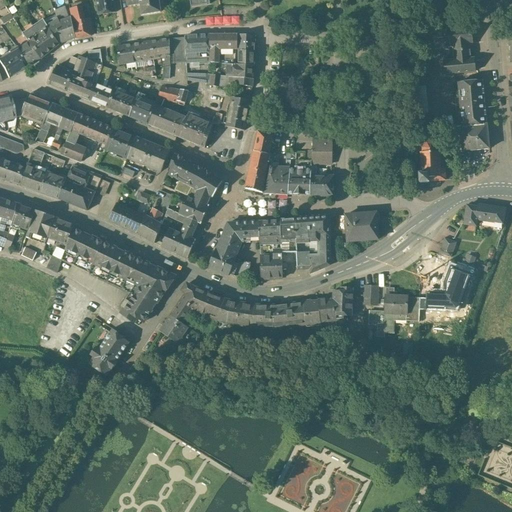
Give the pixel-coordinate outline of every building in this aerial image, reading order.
[(96,0),(99,16),(117,13),(116,4),(115,0),(96,0)] [(159,0),(127,0),(128,7),(141,5),(143,15),(161,12),(159,0)] [(69,19),(65,7),(55,11),(59,20),(68,42),(77,39),(72,18),(69,19)] [(83,7),(71,10),(78,38),(94,35),(92,24),(90,24),(89,19),(85,20),(83,7)] [(11,15),(10,14),(1,19),(4,24),(4,25),(9,33),(11,31),(17,41),(25,36),(23,33),(17,25),(12,15),(11,15)] [(44,19),(23,33),(25,36),(30,43),(42,59),(43,58),(59,45),(60,44),(48,26),(44,19)] [(59,20),(48,26),(60,44),(68,42),(59,20)] [(472,26),(448,28),(448,30),(449,37),(450,46),(454,46),(470,44),(474,44),(472,26)] [(448,30),(432,31),(433,38),(449,37),(448,30)] [(209,35),(186,37),(186,55),(209,54),(210,49),(209,35)] [(238,35),(209,35),(210,49),(212,49),(211,63),(226,64),(234,65),(235,64),(236,64),(236,53),(237,53),(237,49),(238,49),(238,35)] [(255,36),(240,35),(239,50),(255,51),(255,36)] [(186,37),(170,40),(170,62),(170,65),(187,62),(186,55),(186,37)] [(170,39),(151,43),(154,60),(168,57),(168,58),(167,58),(168,62),(170,62),(170,40),(170,39)] [(30,43),(19,49),(29,67),(42,59),(30,43)] [(151,43),(133,46),(136,63),(154,60),(151,43)] [(470,44),(454,46),(455,60),(471,59),(471,58),(470,44)] [(133,46),(114,48),(117,65),(136,63),(133,46)] [(18,48),(10,52),(10,54),(0,59),(0,61),(9,78),(29,67),(19,49),(18,48)] [(209,54),(186,55),(187,62),(187,63),(200,62),(200,63),(211,63),(212,49),(210,49),(209,54)] [(101,50),(90,52),(91,59),(102,59),(101,50)] [(255,51),(239,50),(239,65),(255,66),(255,51)] [(97,64),(80,57),(75,70),(74,73),(67,92),(91,101),(100,77),(103,67),(98,65),(99,63),(97,63),(97,64)] [(79,59),(73,57),(68,67),(75,70),(79,59)] [(471,59),(455,60),(443,61),(445,74),(476,71),(475,58),(471,58),(471,59)] [(236,64),(235,64),(234,65),(226,64),(226,67),(228,68),(227,77),(254,79),(255,66),(239,65),(236,64)] [(74,73),(58,66),(50,85),(67,92),(74,73)] [(113,70),(103,67),(100,77),(109,80),(113,70)] [(155,67),(147,69),(146,69),(147,75),(148,75),(151,75),(152,77),(157,77),(155,67)] [(121,76),(114,73),(112,80),(119,83),(121,76)] [(200,74),(187,74),(188,81),(199,82),(200,74)] [(221,76),(212,75),(211,86),(220,87),(221,76)] [(227,77),(221,76),(220,87),(228,87),(228,84),(242,85),(242,86),(253,87),(254,79),(227,77)] [(109,80),(100,77),(91,101),(109,109),(115,92),(106,88),(109,80)] [(483,81),(459,83),(463,127),(465,126),(468,126),(487,124),(483,81)] [(126,92),(117,88),(115,92),(109,109),(130,117),(130,116),(137,99),(125,95),(126,92)] [(181,91),(170,88),(162,88),(160,97),(158,97),(156,104),(156,105),(162,108),(165,99),(178,104),(179,102),(186,104),(189,91),(182,90),(181,91)] [(55,104),(30,94),(28,99),(22,116),(35,121),(33,127),(42,131),(46,122),(55,104)] [(11,97),(0,99),(0,104),(2,112),(3,112),(5,120),(10,119),(16,117),(12,101),(11,97)] [(156,104),(138,97),(137,99),(130,116),(150,124),(156,105),(156,104)] [(251,101),(233,98),(227,127),(245,131),(251,101)] [(28,99),(12,101),(16,117),(22,116),(28,99)] [(68,110),(55,104),(46,122),(50,124),(60,128),(68,110)] [(162,108),(156,105),(150,124),(150,125),(177,136),(190,114),(181,111),(180,115),(162,108)] [(80,114),(68,110),(60,128),(57,135),(61,136),(64,130),(71,133),(72,131),(80,114)] [(223,115),(217,113),(214,124),(221,126),(223,115)] [(115,129),(80,114),(72,131),(80,134),(108,146),(115,129)] [(214,124),(190,114),(177,136),(205,148),(214,124)] [(42,131),(36,142),(44,143),(51,127),(49,126),(50,124),(46,122),(42,131)] [(487,124),(468,126),(469,128),(470,138),(465,138),(465,136),(462,136),(463,151),(490,149),(488,124),(487,124)] [(463,127),(457,127),(458,136),(462,136),(465,136),(465,138),(470,138),(469,128),(465,128),(465,126),(463,127)] [(137,138),(115,129),(108,146),(106,149),(129,158),(137,138)] [(87,150),(76,145),(80,134),(72,131),(71,133),(62,154),(82,162),(87,150)] [(273,135),(259,132),(255,151),(270,154),(273,135)] [(285,138),(273,135),(270,154),(270,159),(273,159),(273,163),(279,164),(279,165),(280,165),(281,161),(285,138)] [(8,139),(3,142),(1,136),(0,136),(0,147),(17,154),(25,151),(23,145),(17,147),(15,142),(10,144),(8,139)] [(170,152),(137,138),(129,158),(162,172),(170,152)] [(298,140),(285,138),(281,161),(287,161),(287,167),(291,168),(292,153),(296,153),(298,140)] [(62,143),(55,140),(52,146),(60,149),(62,143)] [(333,142),(314,141),(313,164),(312,176),(312,177),(318,177),(318,164),(332,164),(333,142)] [(432,141),(428,142),(427,141),(426,141),(427,142),(424,147),(423,147),(423,148),(424,149),(424,153),(421,153),(421,154),(422,154),(422,161),(421,161),(421,162),(423,162),(423,169),(422,169),(422,170),(423,170),(423,173),(420,173),(420,183),(430,182),(430,181),(446,180),(445,169),(441,169),(441,168),(440,168),(440,161),(441,161),(441,160),(440,160),(439,153),(441,153),(440,152),(437,152),(437,148),(438,148),(438,146),(437,147),(434,142),(434,141),(433,141),(432,141)] [(45,154),(34,149),(29,164),(36,167),(35,170),(38,171),(42,161),(43,161),(45,154)] [(270,154),(255,151),(246,189),(263,193),(270,159),(270,154)] [(223,182),(206,171),(207,169),(192,162),(191,162),(176,154),(170,168),(172,169),(170,176),(180,181),(175,191),(188,196),(208,205),(212,197),(213,198),(223,182)] [(66,162),(56,157),(53,164),(64,168),(66,162)] [(27,169),(0,159),(0,178),(22,186),(27,169)] [(279,164),(273,163),(273,159),(270,159),(263,193),(264,194),(276,194),(279,168),(279,167),(279,165),(279,164)] [(306,161),(297,161),(297,167),(296,167),(295,169),(312,170),(312,161),(306,161)] [(38,171),(35,170),(36,167),(29,164),(27,169),(22,186),(41,193),(47,174),(38,171)] [(88,173),(73,167),(68,179),(67,181),(70,182),(71,180),(82,184),(81,186),(83,187),(88,173)] [(287,167),(279,167),(279,168),(276,194),(288,195),(290,169),(291,168),(287,167)] [(136,172),(125,168),(123,173),(133,178),(136,172)] [(295,169),(290,169),(288,195),(289,195),(289,194),(294,194),(293,195),(306,195),(306,194),(310,194),(310,196),(311,196),(312,177),(312,176),(312,170),(295,169)] [(59,177),(48,173),(47,174),(41,193),(59,199),(67,181),(68,179),(60,176),(59,177)] [(102,179),(88,173),(83,187),(96,192),(97,190),(102,179)] [(318,177),(312,177),(311,196),(334,196),(334,177),(318,177)] [(111,183),(102,179),(97,190),(106,194),(111,183)] [(83,187),(81,186),(82,184),(71,180),(70,182),(67,181),(59,199),(88,211),(96,192),(83,187)] [(152,197),(141,193),(139,200),(149,204),(152,197)] [(166,213),(173,195),(167,193),(161,211),(166,213)] [(208,205),(188,196),(180,214),(188,218),(202,224),(210,206),(208,205)] [(16,204),(2,200),(0,204),(0,217),(1,218),(0,223),(10,226),(11,225),(16,204)] [(37,211),(16,204),(11,225),(30,231),(37,211)] [(146,217),(118,204),(110,221),(137,233),(141,225),(143,225),(146,217)] [(506,209),(479,205),(478,208),(479,208),(477,220),(496,223),(503,224),(504,224),(506,209)] [(478,208),(468,206),(465,224),(476,226),(477,220),(479,208),(478,208)] [(150,218),(147,216),(146,217),(143,225),(141,225),(137,233),(155,244),(161,229),(163,225),(160,223),(163,214),(153,208),(150,218)] [(180,214),(169,209),(166,216),(168,216),(184,223),(186,224),(188,218),(180,214)] [(55,217),(37,211),(30,231),(27,238),(31,239),(33,234),(49,239),(49,238),(55,217)] [(377,213),(346,215),(348,242),(379,239),(377,213)] [(75,226),(55,217),(49,238),(68,245),(74,229),(75,226)] [(329,217),(309,218),(310,243),(310,252),(311,269),(311,273),(331,265),(329,217)] [(167,219),(165,218),(163,225),(161,229),(166,231),(171,220),(168,219),(167,219)] [(202,224),(188,218),(186,224),(181,234),(192,238),(199,223),(202,224)] [(309,218),(297,219),(297,242),(297,244),(310,243),(309,218)] [(282,220),(260,222),(261,241),(261,244),(261,245),(271,244),(271,252),(275,252),(275,253),(275,255),(276,256),(276,258),(263,259),(262,256),(261,256),(262,279),(283,278),(282,243),(282,224),(282,220)] [(297,221),(287,221),(287,222),(287,224),(282,224),(282,231),(282,243),(297,242),(297,221)] [(260,222),(229,224),(218,249),(218,250),(236,258),(236,257),(243,242),(261,241),(260,222)] [(11,229),(1,225),(0,227),(0,239),(6,242),(11,229)] [(16,232),(11,229),(6,242),(5,244),(11,246),(16,232)] [(175,277),(74,229),(68,245),(66,250),(137,286),(159,300),(175,277)] [(181,234),(170,229),(162,247),(189,259),(197,240),(181,234)] [(159,236),(156,243),(162,245),(165,238),(159,236)] [(457,243),(445,238),(440,253),(452,258),(457,243)] [(39,247),(27,243),(24,251),(35,256),(37,252),(39,247)] [(236,258),(218,250),(218,249),(217,249),(209,267),(229,276),(230,274),(235,263),(237,258),(236,257),(236,258)] [(65,255),(55,251),(49,263),(60,268),(65,255)] [(310,252),(298,253),(299,270),(311,269),(310,252)] [(453,261),(441,256),(438,263),(450,268),(453,261)] [(472,268),(453,261),(450,268),(444,284),(466,285),(472,268)] [(242,262),(240,266),(235,263),(230,274),(236,277),(249,275),(251,263),(242,262)] [(466,285),(444,284),(444,293),(426,292),(426,298),(425,310),(452,311),(452,315),(465,316),(466,285)] [(159,300),(137,286),(122,307),(144,323),(159,300)] [(212,295),(192,286),(189,292),(188,292),(172,316),(183,324),(192,309),(208,316),(219,320),(225,300),(212,295)] [(334,300),(328,300),(328,299),(319,300),(319,302),(321,322),(329,321),(332,318),(335,318),(336,320),(337,320),(337,316),(352,316),(353,288),(341,288),(341,291),(334,291),(334,300)] [(386,296),(385,313),(395,313),(405,314),(405,313),(420,314),(420,310),(420,298),(409,298),(409,297),(395,297),(386,296)] [(255,306),(233,302),(225,300),(219,320),(228,323),(254,327),(255,306)] [(319,302),(308,303),(308,302),(303,302),(303,303),(304,303),(306,324),(320,323),(320,324),(321,324),(321,322),(319,302)] [(276,306),(255,306),(254,327),(275,328),(306,324),(304,303),(303,303),(276,306)] [(381,312),(374,311),(370,311),(370,325),(379,325),(379,321),(385,322),(385,315),(381,315),(381,312)] [(395,313),(385,313),(385,314),(386,314),(386,315),(385,315),(385,322),(384,333),(385,333),(394,333),(395,313)] [(420,314),(405,313),(405,314),(405,321),(419,322),(420,314)] [(183,324),(172,316),(162,332),(178,343),(189,340),(190,338),(189,335),(185,333),(189,327),(183,324)] [(114,329),(99,350),(96,347),(91,355),(94,357),(90,364),(107,376),(112,369),(113,370),(118,362),(117,362),(131,343),(122,337),(123,335),(114,329)] [(415,339),(406,338),(406,353),(414,354),(415,339)] [(511,447),(500,442),(498,447),(511,452),(511,447)]
